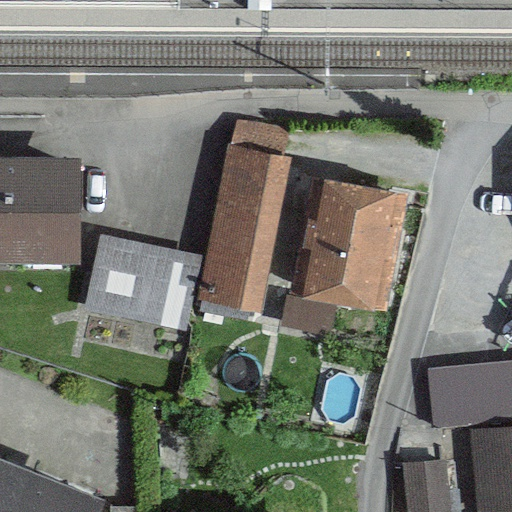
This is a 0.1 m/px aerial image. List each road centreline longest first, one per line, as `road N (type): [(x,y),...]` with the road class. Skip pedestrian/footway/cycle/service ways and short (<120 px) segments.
road 1 (residential): [(472,104),(385,439),(376,511)]
road 2 (residential): [(472,104),(239,104)]
